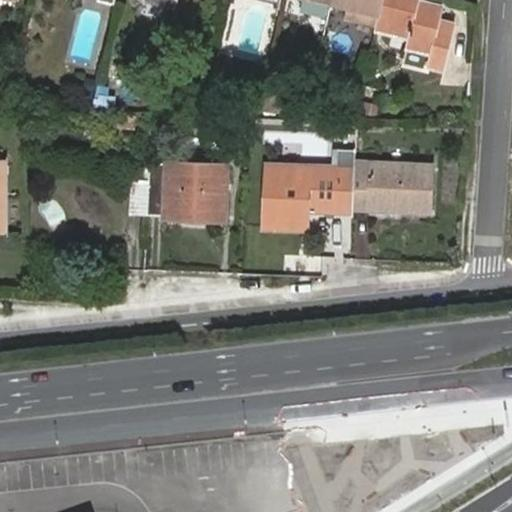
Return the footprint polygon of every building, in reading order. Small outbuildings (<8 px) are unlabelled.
[(333,0),(333,3),(381,15),(385,0),(333,0)] [(385,0),(381,15),(378,30),(411,37),(409,47),(434,53),(431,66),(448,70),(459,24),(441,20),(444,7),(420,0),(385,0)] [(230,165),(152,162),(151,179),(149,214),(219,216),(220,183),(230,183),(230,165)] [(435,165),(356,162),(356,171),(354,208),(354,209),(374,210),(374,201),(404,203),(404,211),(433,212),(435,165)] [(0,163),(0,226),(12,227),(11,164),(0,163)] [(309,207),(354,209),(354,208),(356,171),(270,168),(269,226),(308,228),(309,207)] [(149,214),(151,179),(135,179),(134,213),(149,214)] [(229,216),(230,183),(220,183),(219,216),(229,216)] [(374,201),(374,210),(404,211),(404,203),(374,201)]
